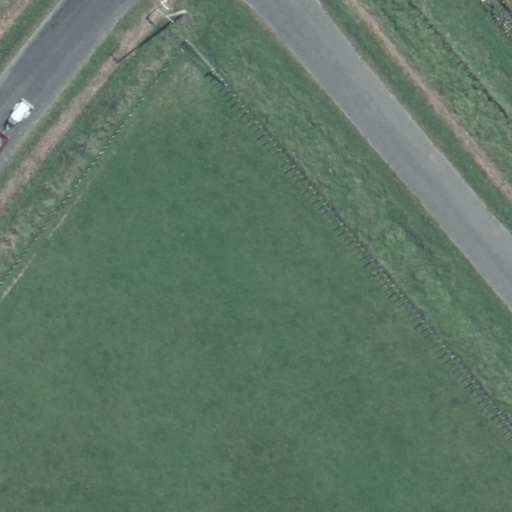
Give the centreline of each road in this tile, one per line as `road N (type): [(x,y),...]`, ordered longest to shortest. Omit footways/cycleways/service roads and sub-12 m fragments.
road 1 (unclassified): [(511,269),(285,0)]
road 2 (unclassified): [(0,132),(102,0)]
